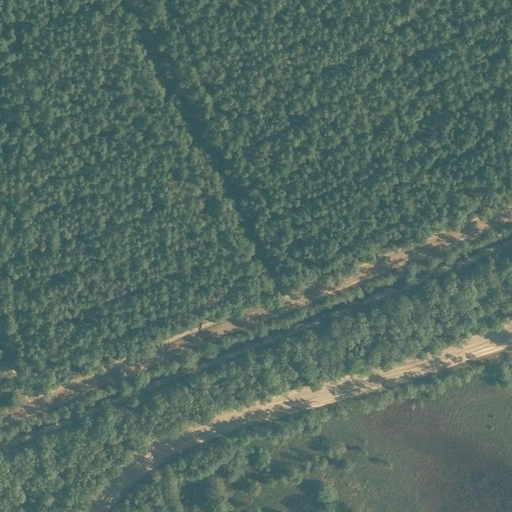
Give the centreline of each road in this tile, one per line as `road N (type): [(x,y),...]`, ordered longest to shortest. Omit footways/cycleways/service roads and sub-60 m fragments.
road 1 (track): [(0,419),(511,210)]
road 2 (track): [(93,511),(103,488),(155,453),(511,332)]
